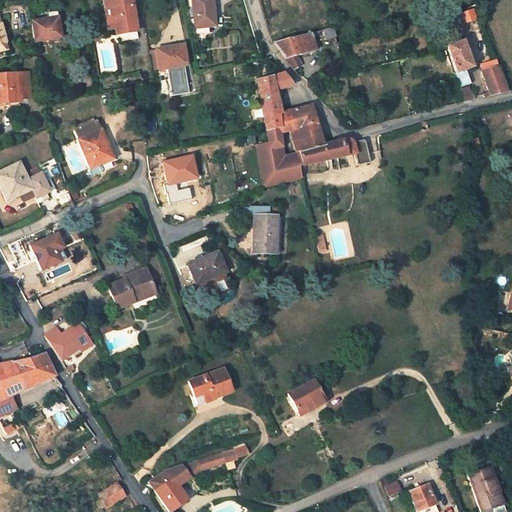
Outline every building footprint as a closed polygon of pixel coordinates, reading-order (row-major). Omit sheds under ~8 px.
[(130,0),(105,0),(107,9),(112,8),(113,15),(108,16),(106,17),(108,29),(115,28),(116,34),(121,33),(122,41),(137,38),(136,31),(137,31),(134,17),(130,0)] [(212,8),(211,0),(191,0),(192,6),(189,7),(190,16),(193,16),(195,28),(210,26),(208,8),(212,8)] [(474,19),(470,8),(464,10),(468,21),(474,19)] [(56,17),(55,12),(47,14),(48,18),(36,20),(37,24),(32,24),(35,42),(60,38),(57,17),(56,17)] [(335,37),(332,27),(321,31),(324,40),(335,37)] [(310,34),(273,43),(281,53),(285,59),(295,56),(315,51),(310,34)] [(471,67),(461,41),(446,47),(455,73),(471,67)] [(174,53),(173,47),(155,49),(159,70),(185,65),(183,51),(174,53)] [(300,66),(295,56),(285,59),(293,69),(300,66)] [(503,65),(497,66),(504,86),(510,85),(503,65)] [(497,66),(481,70),(490,96),(506,92),(504,86),(497,66)] [(458,87),(468,85),(465,71),(454,74),(458,87)] [(27,73),(0,74),(0,103),(19,102),(19,98),(29,98),(27,73)] [(292,86),(284,74),(273,77),(258,81),(263,109),(263,112),(265,121),(265,123),(266,131),(280,128),(279,114),(280,113),(275,91),(292,86)] [(90,78),(79,79),(80,87),(90,86),(90,78)] [(116,90),(119,102),(131,100),(129,87),(116,90)] [(471,92),(469,87),(459,89),(463,102),(474,100),(472,92),(471,92)] [(310,106),(280,113),(279,114),(280,128),(266,131),(268,140),(268,142),(256,145),(259,163),(272,160),(270,149),(281,146),(280,133),(291,130),(298,152),(323,146),(310,106)] [(92,118),(73,126),(75,131),(94,122),(92,118)] [(106,145),(96,121),(94,122),(75,131),(74,131),(89,168),(100,163),(112,158),(106,145)] [(426,126),(425,121),(419,123),(421,130),(423,131),(425,130),(426,130),(427,128),(426,126)] [(480,152),(477,138),(469,140),(471,147),(472,154),(480,152)] [(341,141),(323,146),(298,152),(298,153),(301,165),(303,164),(325,160),(329,159),(354,154),(356,165),(369,163),(364,141),(362,140),(352,142),(349,140),(341,141)] [(298,153),(283,156),(281,146),(270,149),(272,160),(259,163),(263,188),(298,179),(301,176),(298,166),(301,165),(298,153)] [(195,178),(191,157),(162,163),(167,185),(187,181),(186,180),(195,178)] [(112,158),(100,163),(101,166),(115,160),(114,158),(112,158)] [(23,174),(18,163),(0,171),(0,188),(6,201),(19,195),(22,202),(35,196),(35,198),(46,193),(49,191),(40,173),(26,180),(23,174)] [(89,168),(88,169),(86,170),(89,177),(103,172),(103,169),(101,166),(100,163),(89,168)] [(40,173),(37,167),(23,174),(26,180),(40,173)] [(49,198),(46,193),(35,198),(38,204),(49,198)] [(268,208),(268,207),(249,206),(249,208),(244,208),(243,216),(254,216),(253,253),(275,254),(275,235),(273,235),(273,217),(268,216),(268,208)] [(62,248),(55,234),(29,246),(40,271),(58,262),(54,252),(62,248)] [(324,242),(323,234),(316,236),(317,243),(324,242)] [(326,251),(324,242),(317,243),(319,252),(326,251)] [(66,259),(62,248),(54,252),(58,262),(66,259)] [(227,278),(217,252),(187,265),(198,290),(227,278)] [(152,288),(145,268),(131,273),(132,275),(129,277),(128,275),(122,277),(123,280),(107,286),(116,309),(133,302),(131,297),(152,288)] [(152,288),(131,297),(133,302),(155,293),(152,288)] [(88,339),(77,323),(59,335),(62,339),(51,347),(56,355),(61,361),(78,349),(80,353),(92,345),(89,341),(91,340),(90,338),(88,339)] [(59,335),(55,328),(44,336),(51,347),(62,339),(59,335)] [(50,368),(43,353),(25,360),(11,362),(24,389),(53,376),(50,368)] [(24,389),(11,362),(0,364),(0,399),(8,396),(9,396),(15,393),(21,391),(23,390),(24,389)] [(231,392),(222,369),(188,382),(194,397),(191,398),(194,407),(214,399),(213,399),(214,398),(231,392)] [(324,402),(312,380),(287,394),(294,405),(298,414),(307,410),(312,407),(313,408),(324,402)] [(14,406),(9,396),(8,396),(0,399),(0,416),(15,409),(14,406)] [(24,425),(20,419),(2,428),(5,435),(23,426),(24,425)] [(244,446),(231,450),(222,453),(225,462),(233,460),(237,459),(236,458),(247,454),(244,446)] [(222,453),(196,460),(200,470),(225,462),(222,453)] [(236,469),(233,460),(225,462),(228,471),(236,469)] [(189,478),(180,465),(165,469),(148,482),(168,511),(169,511),(187,501),(177,487),(189,478)] [(480,511),(501,505),(489,468),(468,475),(475,498),(479,511),(480,511)] [(388,495),(400,490),(396,481),(384,486),(388,495)] [(124,496),(116,484),(97,495),(100,500),(104,506),(105,508),(124,496)] [(435,504),(427,484),(409,492),(417,511),(435,504)] [(104,506),(100,500),(95,503),(98,509),(104,506)]
